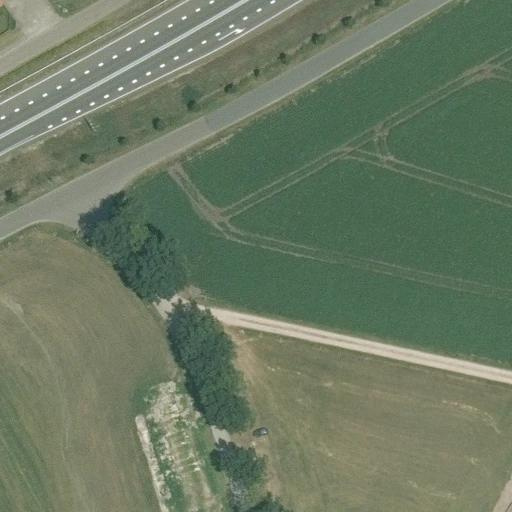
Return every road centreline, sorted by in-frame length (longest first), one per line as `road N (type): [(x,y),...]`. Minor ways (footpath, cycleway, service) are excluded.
road 1 (tertiary): [(427,0),(67,195)]
road 2 (track): [(173,308),(511,380)]
road 3 (trunk): [(0,137),(245,0)]
road 4 (unclassified): [(173,308),(67,195)]
road 5 (unclassified): [(0,64),(115,0)]
